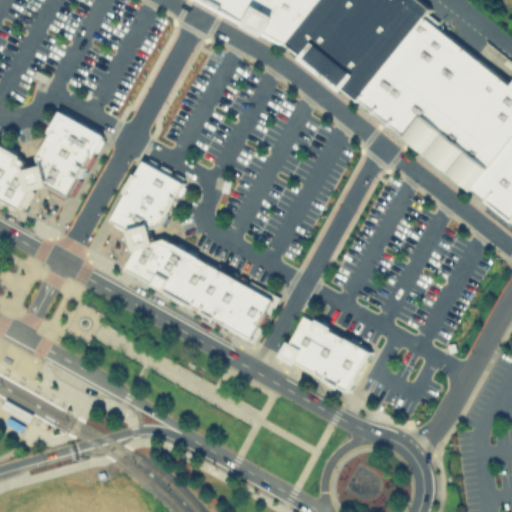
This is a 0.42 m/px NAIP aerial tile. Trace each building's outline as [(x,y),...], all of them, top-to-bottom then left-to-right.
[(208,0),(286,43),(320,0),(208,0)] [(344,87),(341,91),(299,58),(301,54),(286,43),(320,0),(422,0),(431,7),(427,12),(358,99),(344,87)] [(426,153),(358,99),(427,12),(443,25),(440,28),(510,84),(511,81),(511,137),(472,188),(449,170),(446,174),(424,156),(426,153)] [(50,126),(61,107),(106,133),(103,138),(105,139),(98,152),(95,151),(50,126)] [(95,151),(93,154),(96,155),(89,168),(86,166),(84,169),(87,170),(84,176),(81,174),(40,151),(51,132),(48,130),(50,126),(95,151)] [(511,230),(511,137),(472,188),(490,202),(485,209),(511,230)] [(21,156),(0,194),(0,141),(1,142),(2,140),(20,151),(20,152),(22,154),(21,156)] [(48,185),(49,185),(43,164),(39,162),(38,156),(40,151),(81,174),(79,178),(82,179),(73,195),(70,193),(69,195),(66,193),(64,197),(47,187),(48,185)] [(25,159),(28,168),(23,170),(30,191),(33,190),(35,191),(26,207),(22,205),(21,208),(18,206),(15,210),(0,201),(0,194),(21,156),(25,159)] [(177,196),(137,174),(138,171),(135,169),(140,159),(143,161),(144,158),(147,160),(149,156),(159,162),(157,166),(159,167),(161,163),(172,169),(170,173),(173,174),(175,171),(185,176),(182,180),(185,182),(184,184),(187,186),(181,197),(178,195),(177,196)] [(28,168),(34,166),(43,164),(49,185),(48,185),(40,188),(33,190),(30,191),(23,170),(28,168)] [(167,214),(127,191),(123,189),(133,172),(137,174),(177,196),(179,197),(177,199),(180,200),(172,213),(170,212),(169,215),(167,214)] [(120,203),(117,201),(122,191),(125,193),(127,191),(167,214),(166,215),(169,216),(165,224),(162,222),(160,225),(120,203)] [(130,231),(129,233),(112,224),(114,221),(110,219),(112,216),(109,215),(115,203),(119,205),(120,203),(160,225),(151,227),(150,223),(130,229),(130,231)] [(135,249),(133,240),(130,231),(130,229),(150,223),(151,227),(153,234),(155,240),(156,244),(135,250),(135,249)] [(135,249),(135,250),(156,244),(155,240),(165,237),(173,242),(152,281),(149,286),(127,273),(130,269),(126,267),(128,263),(124,261),(132,247),(135,249)] [(188,249),(165,290),(163,289),(162,292),(153,288),(156,283),(152,281),(173,242),(174,241),(178,243),(179,240),(188,245),(186,248),(188,249)] [(194,306),(191,305),(189,308),(185,306),(187,302),(184,301),(182,305),(170,298),(173,294),(170,293),(168,296),(164,294),(165,290),(188,249),(190,246),(198,250),(196,253),(200,255),(199,256),(207,261),(210,257),(216,261),(213,265),(216,266),(194,306)] [(202,311),(200,310),(198,313),(192,310),(194,306),(216,266),(219,261),(226,265),(223,269),(225,270),(202,311)] [(226,322),(224,321),(221,326),(214,322),(216,318),(214,317),(211,321),(200,315),(202,311),(225,270),(228,266),(239,273),(237,276),(239,277),(241,274),(248,278),(245,282),(247,284),(226,322)] [(247,284),(250,279),(281,296),(270,315),(268,314),(262,324),(264,325),(254,344),(223,327),(226,322),(247,284)] [(303,368),(291,362),(290,363),(283,360),(284,358),(280,355),(280,354),(277,352),(283,341),(286,343),(304,311),(333,326),(332,328),(323,343),(318,340),(303,368)] [(323,343),(332,328),(350,338),(352,335),(362,340),(360,343),(372,350),(349,391),(336,384),(334,388),(326,383),(327,380),(315,373),(314,374),(303,368),(318,340),(323,343)] [(2,407),(28,421),(33,414),(66,432),(75,416),(16,383),(7,399),(6,399),(2,407)] [(24,424),(20,431),(4,422),(8,415),(24,424)]
